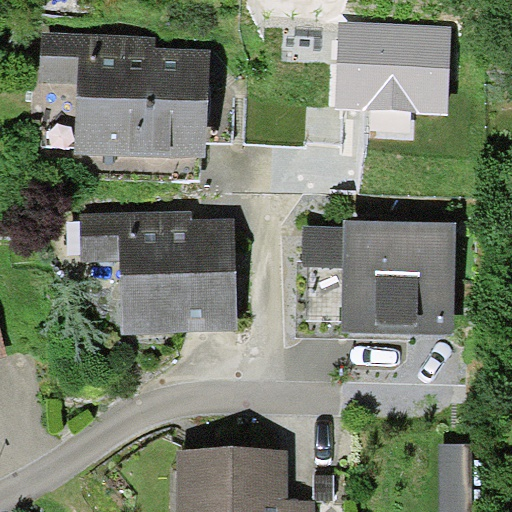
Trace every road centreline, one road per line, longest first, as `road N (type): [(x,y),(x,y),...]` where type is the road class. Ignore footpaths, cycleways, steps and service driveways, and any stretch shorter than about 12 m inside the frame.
road 1 (residential): [(0,498),(212,388),(262,388)]
road 2 (residential): [(260,158),(262,388)]
